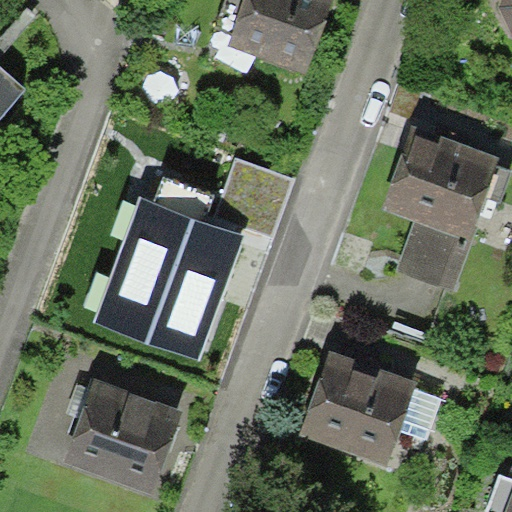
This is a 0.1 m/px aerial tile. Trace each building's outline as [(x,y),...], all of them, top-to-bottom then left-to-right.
[(302,60),(324,0),(238,0),(227,33),(302,60)] [(511,0),(499,0),(498,4),(511,26),(511,0)] [(0,124),(23,97),(0,77),(0,124)] [(495,203),(508,167),(408,131),(383,202),(413,212),(393,266),(444,284),(476,196),(495,203)] [(293,178),(235,159),(216,217),(274,236),(293,178)] [(245,237),(138,197),(91,321),(198,361),(245,237)] [(300,426),(381,455),(406,386),(325,357),(300,426)] [(147,480),(172,417),(92,386),(67,449),(147,480)] [(511,511),(511,473),(510,480),(498,476),(486,509),(492,511),(511,511)]
